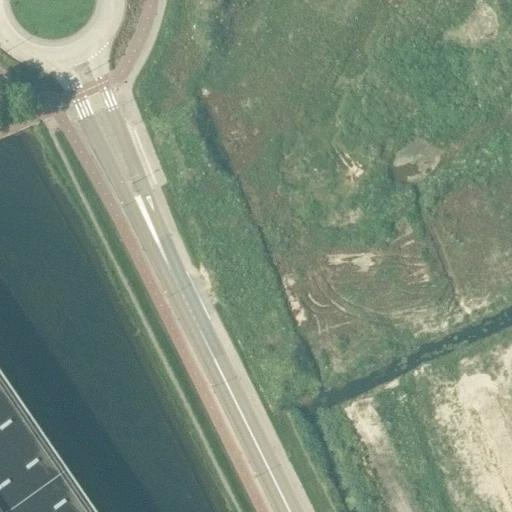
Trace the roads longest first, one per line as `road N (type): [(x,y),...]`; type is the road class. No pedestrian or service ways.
road 1 (unclassified): [(290,511),(163,251)]
road 2 (unclassified): [(54,61),(128,203),(163,251)]
road 3 (unclassified): [(163,251),(88,49)]
